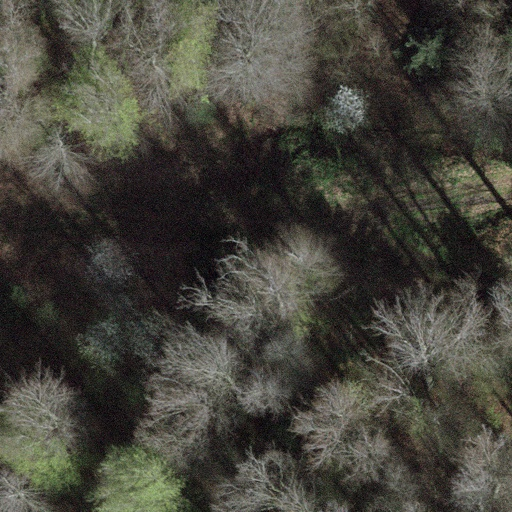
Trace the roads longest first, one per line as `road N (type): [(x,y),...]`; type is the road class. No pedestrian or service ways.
road 1 (track): [(268,511),(259,438),(275,357),(365,320),(511,307)]
road 2 (track): [(511,175),(385,194),(354,235),(511,290)]
